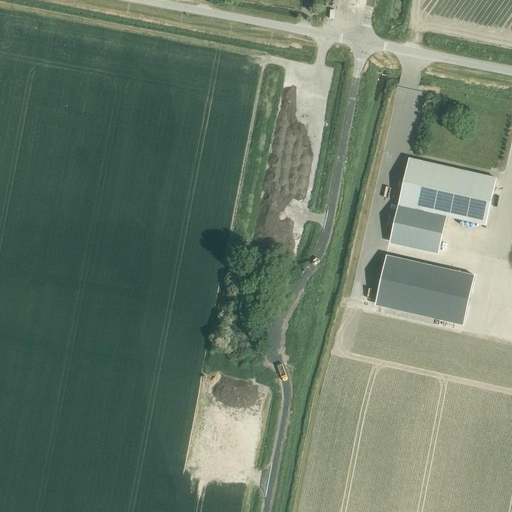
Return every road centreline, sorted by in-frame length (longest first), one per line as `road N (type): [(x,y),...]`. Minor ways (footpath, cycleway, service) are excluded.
road 1 (unclassified): [(265,511),(287,396),(274,333),(323,243),(362,44)]
road 2 (unclassified): [(362,44),(141,0)]
road 3 (unclassified): [(511,71),(362,44)]
